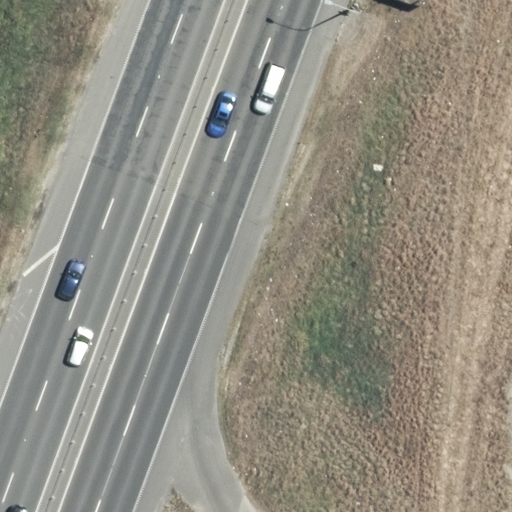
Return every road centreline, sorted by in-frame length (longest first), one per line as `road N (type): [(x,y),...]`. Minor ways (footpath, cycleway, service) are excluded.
road 1 (trunk): [(249,0),(56,511)]
road 2 (trunk): [(0,418),(145,0)]
road 3 (motorway): [(0,182),(63,0)]
